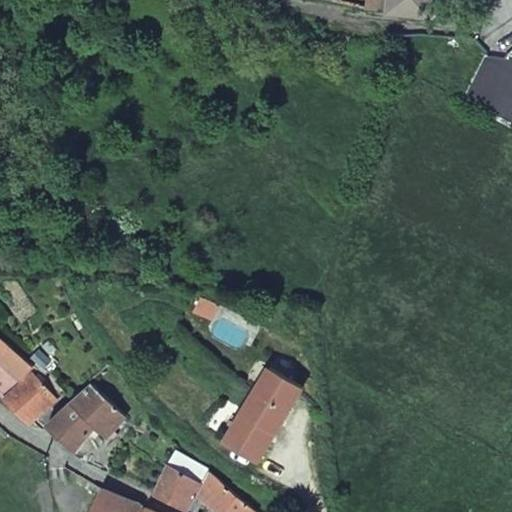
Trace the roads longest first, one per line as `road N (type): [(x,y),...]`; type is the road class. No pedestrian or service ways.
road 1 (residential): [(264,0),(385,23),(511,21)]
road 2 (residential): [(0,416),(175,511)]
